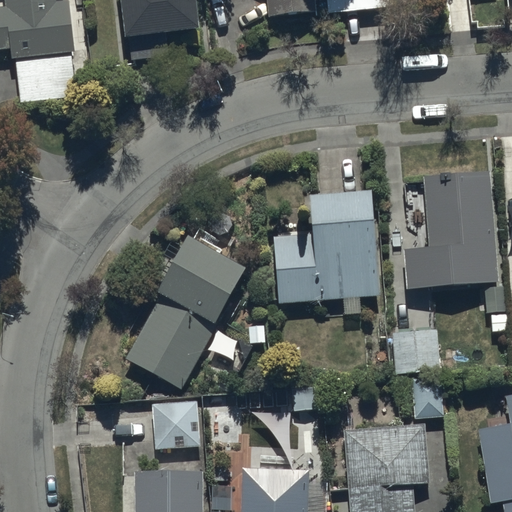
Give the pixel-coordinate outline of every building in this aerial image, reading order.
[(5,0),(7,15),(0,15),(0,59),(11,58),(12,68),(16,67),(20,110),(76,104),(72,62),(76,61),(70,7),(64,8),(63,0),(5,0)] [(118,0),(124,50),(129,49),(131,66),(169,62),(168,46),(202,42),(197,0),(118,0)] [(266,0),(270,28),(321,23),(318,0),(266,0)] [(338,0),(340,18),(394,13),(392,0),(338,0)] [(440,184),(424,185),(428,256),(404,257),(406,299),(500,293),(493,180),(452,182),(452,177),(440,178),(440,184)] [(379,305),(372,202),(311,206),(314,243),(273,246),(278,312),(379,305)] [(217,335),(246,281),(191,251),(126,371),(158,388),(154,395),(172,405),(179,393),(186,396),(206,359),(240,377),(253,354),(217,335)] [(440,337),(391,340),(394,383),(443,380),(440,337)] [(444,423),(442,389),(412,390),(413,425),(444,423)] [(510,433),(477,438),(488,511),(502,510),(502,511),(511,511),(511,399),(506,401),(510,433)] [(200,454),(198,406),(155,408),(157,456),(200,454)] [(427,430),(344,437),(350,511),(415,511),(414,493),(432,492),(427,430)] [(308,511),(310,478),(243,476),(241,511),(308,511)] [(202,511),(203,478),(134,478),(134,511),(202,511)]
